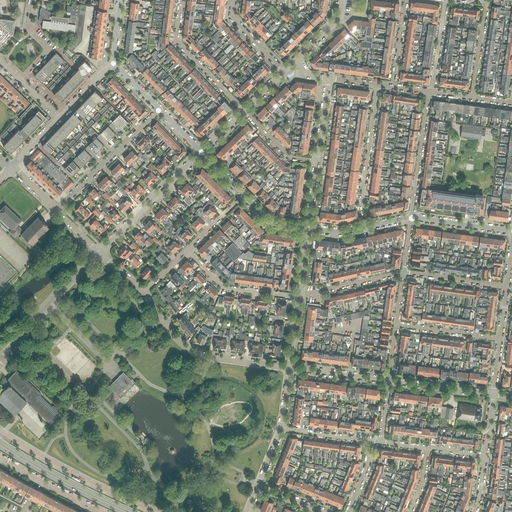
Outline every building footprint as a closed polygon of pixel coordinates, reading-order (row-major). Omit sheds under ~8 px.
[(77,32),(77,29),(78,26),(78,23),(78,20),(79,17),(79,14),(79,11),(80,8),(80,5),(71,4),(71,6),(67,5),(66,12),(70,13),(70,15),(70,18),(52,16),(52,13),(45,10),(46,8),(49,1),(42,0),(41,6),(42,7),(42,8),(41,8),(40,10),(39,17),(39,21),(43,22),(42,28),(74,32),(77,32)] [(137,0),(137,2),(132,2),(132,3),(131,3),(131,5),(132,5),(131,8),(143,9),(143,7),(140,6),(140,1),(137,0)] [(378,0),(377,0),(377,1),(376,1),(376,0),(375,0),(371,0),(371,4),(370,8),(374,8),(373,13),(376,14),(376,11),(379,11),(379,9),(380,9),(381,1),(380,1),(378,1),(378,0)] [(381,1),(380,9),(379,9),(379,11),(379,14),(381,14),(382,10),(385,10),(386,10),(387,1),(382,1),(381,1)] [(384,19),(388,20),(393,20),(393,16),(397,17),(397,16),(398,12),(398,10),(398,11),(398,10),(399,4),(398,3),(398,2),(394,2),(393,2),(391,2),(391,3),(388,2),(387,1),(386,10),(385,10),(384,19)] [(424,17),(423,22),(434,24),(437,24),(438,19),(438,18),(439,16),(438,16),(439,8),(440,8),(440,5),(437,4),(436,5),(434,5),(433,12),(432,18),(432,17),(427,17),(424,16),(424,17)] [(449,21),(449,22),(449,25),(451,25),(455,25),(457,8),(455,7),(453,6),(453,7),(451,7),(450,15),(454,15),(453,20),(453,22),(449,21)] [(458,15),(462,16),(463,9),(462,9),(462,8),(460,8),(459,8),(457,8),(455,25),(457,26),(458,15)] [(242,10),(242,11),(241,11),(241,14),(242,16),(243,15),(244,17),(246,19),(247,20),(249,18),(251,15),(250,14),(250,11),(248,11),(242,10)] [(251,25),(251,24),(252,25),(252,26),(255,28),(261,22),(259,20),(267,12),(266,10),(257,18),(251,25)] [(321,19),(324,16),(326,14),(326,12),(313,10),(313,11),(314,13),(312,15),(319,22),(322,19),(321,19)] [(477,25),(478,25),(478,22),(475,22),(476,18),(479,18),(480,10),(479,10),(477,10),(476,10),(474,10),(472,24),(472,27),(477,28),(477,25)] [(257,12),(249,19),(248,20),(249,21),(248,22),(251,25),(257,18),(255,16),(258,13),(257,12)] [(285,12),(281,17),(286,22),(291,18),(285,12)] [(305,16),(313,24),(315,26),(315,25),(316,25),(319,22),(312,15),(310,17),(307,14),(305,16)] [(255,28),(256,29),(258,32),(265,26),(264,26),(262,24),(268,18),(270,17),(268,15),(267,16),(261,22),(255,28)] [(373,36),(375,23),(376,18),(368,17),(369,18),(368,22),(367,22),(366,30),(365,35),(366,36),(373,36)] [(14,29),(15,20),(1,19),(0,18),(0,46),(13,33),(14,29)] [(217,28),(218,28),(224,22),(222,20),(222,19),(214,18),(213,24),(214,25),(211,27),(214,30),(217,27),(217,28)] [(311,30),(314,27),(314,26),(307,20),(305,22),(302,18),(300,20),(310,30),(310,29),(311,30)] [(258,32),(259,32),(260,33),(259,33),(262,36),(268,30),(267,28),(266,27),(272,21),(271,20),(265,26),(258,32)] [(309,31),(310,30),(300,20),(298,22),(301,26),(300,28),(306,34),(309,31)] [(361,29),(362,21),(360,21),(361,20),(354,20),(351,22),(357,28),(361,38),(362,39),(362,34),(360,34),(361,29)] [(271,30),(272,29),(273,28),(278,23),(277,21),(269,28),(268,30),(262,36),(263,37),(266,40),(272,34),(273,33),(271,30)] [(211,38),(213,40),(227,26),(226,25),(224,22),(218,28),(217,28),(217,27),(219,30),(211,38)] [(361,38),(357,28),(351,22),(349,25),(348,25),(349,25),(348,26),(356,35),(359,38),(361,38)] [(396,28),(395,28),(396,26),(379,24),(376,23),(375,26),(383,27),(387,27),(387,28),(387,30),(395,31),(396,31),(396,28)] [(220,39),(218,37),(223,33),(224,35),(230,29),(228,26),(227,27),(227,26),(213,40),(216,43),(217,43),(220,39)] [(306,34),(300,28),(297,30),(296,28),(294,26),(292,28),(302,38),(303,37),(306,34)] [(91,27),(90,33),(92,34),(104,35),(104,29),(93,28),(93,27),(91,27)] [(292,35),(298,42),(301,39),(302,38),(292,28),(290,30),(294,33),(292,35)] [(350,42),(353,45),(356,49),(359,47),(360,47),(357,45),(352,40),(351,41),(349,38),(351,35),(345,29),(342,32),(341,33),(341,32),(341,33),(350,42)] [(375,29),(375,31),(387,32),(386,36),(392,36),(394,37),(394,36),(395,35),(395,34),(395,33),(395,31),(387,30),(375,29)] [(232,31),(231,30),(217,43),(217,44),(218,45),(226,38),(228,40),(229,40),(235,34),(232,31)] [(340,34),(337,37),(343,43),(345,41),(348,44),(350,42),(341,33),(340,33),(341,33),(340,34)] [(186,35),(184,34),(183,38),(186,41),(189,44),(194,40),(193,39),(195,37),(193,36),(186,35)] [(232,43),(232,44),(238,38),(239,38),(236,35),(235,35),(235,34),(229,40),(228,40),(225,43),(227,45),(230,41),(232,43)] [(284,35),(294,45),(295,45),(298,42),(292,35),(289,37),(286,34),(284,35)] [(293,47),(293,46),(294,45),(284,35),(282,37),(285,40),(283,42),(284,43),(290,50),(293,47)] [(157,46),(161,50),(168,44),(168,43),(168,44),(169,40),(170,38),(169,38),(169,37),(162,36),(161,36),(160,36),(159,40),(156,39),(156,42),(158,42),(157,46)] [(373,36),(366,36),(366,39),(365,39),(365,41),(363,41),(360,43),(360,47),(371,49),(372,48),(372,45),(372,43),(373,36)] [(333,40),(333,41),(343,52),(345,51),(340,46),(343,43),(337,37),(334,40),(333,41),(333,40)] [(196,39),(190,45),(191,45),(190,46),(193,48),(194,49),(203,40),(201,38),(198,42),(196,39)] [(236,47),(240,44),(240,43),(242,41),(239,38),(239,39),(238,38),(232,44),(232,43),(225,50),(224,51),(226,53),(229,50),(229,49),(234,45),(236,47)] [(405,44),(418,46),(419,43),(414,42),(414,39),(406,38),(406,39),(406,40),(405,41),(406,42),(405,44)] [(290,50),(284,43),(281,45),(275,39),(274,40),(273,40),(274,41),(276,43),(286,53),(287,52),(287,53),(290,50)] [(197,52),(198,53),(203,47),(201,45),(205,42),(204,42),(203,40),(194,49),(195,50),(194,50),(197,53),(197,52)] [(330,46),(335,51),(337,49),(341,53),(343,52),(333,41),(332,41),(333,41),(332,42),(331,42),(328,45),(330,46)] [(242,42),(241,44),(233,51),(235,53),(238,50),(240,52),(241,52),(246,46),(247,46),(244,43),(244,44),(242,42)] [(285,54),(286,53),(276,43),(274,44),(277,47),(277,48),(277,47),(275,49),(274,50),(276,52),(275,52),(278,55),(278,54),(281,58),(282,58),(285,55),(285,54)] [(168,53),(173,47),(170,44),(162,51),(161,52),(159,53),(162,56),(166,51),(168,53)] [(389,53),(392,54),(392,53),(393,52),(393,51),(392,50),(393,48),(372,45),(372,48),(384,49),(384,53),(389,53)] [(240,52),(237,55),(238,57),(240,55),(242,54),(244,56),(250,50),(248,47),(247,47),(246,46),(241,52),(240,52)] [(335,53),(330,47),(328,46),(327,47),(327,46),(321,52),(320,54),(319,54),(318,55),(321,58),(323,59),(326,57),(325,56),(326,55),(328,53),(330,52),(334,55),(335,53)] [(75,54),(72,51),(68,47),(64,51),(71,58),(75,54)] [(167,60),(176,51),(176,50),(174,47),(173,48),(173,47),(168,53),(169,55),(165,59),(167,60)] [(204,48),(198,54),(202,58),(211,49),(210,47),(206,50),(204,48)] [(211,49),(202,58),(205,61),(211,55),(209,53),(212,50),(211,49)] [(154,58),(155,58),(159,54),(156,50),(151,55),(154,58)] [(244,56),(240,59),(242,61),(245,57),(248,60),(254,54),(251,51),(250,50),(244,56)] [(174,60),(180,54),(178,52),(177,51),(176,51),(167,60),(168,62),(172,58),(174,60)] [(56,52),(53,56),(60,63),(64,60),(56,52)] [(209,65),(215,59),(213,57),(216,54),(214,52),(211,55),(205,61),(209,65)] [(136,58),(132,54),(127,59),(131,63),(136,58)] [(176,62),(168,70),(169,72),(172,69),(173,67),(183,58),(182,57),(183,57),(180,54),(174,60),(176,62)] [(213,69),(227,56),(225,54),(217,62),(215,59),(209,65),(210,65),(209,66),(212,68),(213,69)] [(255,54),(251,58),(255,63),(259,59),(255,54)] [(323,59),(321,58),(318,55),(314,59),(309,62),(314,69),(322,70),(324,59),(323,59)] [(53,56),(50,59),(57,66),(60,63),(53,56)] [(141,63),(135,67),(140,72),(139,72),(140,72),(145,67),(146,65),(148,67),(155,60),(153,57),(148,62),(146,61),(144,63),(142,61),(141,63)] [(227,57),(215,68),(214,70),(215,71),(215,72),(217,74),(218,74),(224,68),(222,66),(225,63),(224,62),(227,60),(228,59),(227,57)] [(92,68),(88,65),(90,63),(86,58),(84,60),(81,64),(88,71),(92,68)] [(141,63),(136,58),(131,63),(135,67),(141,63)] [(179,65),(181,67),(187,61),(184,58),(184,59),(183,58),(173,67),(175,69),(179,65)] [(50,59),(46,62),(54,70),(57,66),(50,59)] [(181,67),(183,69),(179,73),(180,74),(190,65),(189,64),(189,63),(187,61),(181,67)] [(224,68),(218,74),(219,75),(221,78),(221,77),(222,78),(228,72),(227,72),(225,69),(230,65),(232,63),(231,61),(228,63),(224,68)] [(46,62),(43,66),(51,73),(54,70),(46,62)] [(263,62),(261,63),(259,66),(260,67),(266,73),(267,72),(270,69),(267,66),(267,65),(264,62),(264,63),(263,62)] [(77,70),(76,71),(82,78),(84,76),(88,71),(81,64),(77,67),(79,68),(77,70)] [(146,78),(148,80),(154,74),(152,73),(153,72),(154,72),(157,69),(160,66),(158,64),(155,67),(145,77),(146,78)] [(222,78),(223,79),(225,82),(225,81),(226,82),(231,76),(229,73),(234,68),(237,66),(235,64),(235,65),(228,72),(222,78)] [(449,73),(456,74),(456,71),(457,70),(450,69),(451,66),(445,65),(443,64),(442,70),(444,71),(449,72),(449,73)] [(186,72),(188,74),(193,68),(191,65),(191,66),(190,65),(180,74),(181,76),(186,72)] [(15,70),(19,74),(23,70),(18,66),(15,70)] [(43,66),(40,69),(48,76),(51,73),(43,66)] [(149,70),(147,68),(141,74),(144,76),(145,77),(155,67),(153,66),(149,70)] [(263,76),(266,73),(260,67),(258,69),(254,66),(253,67),(255,69),(256,71),(262,77),(263,77),(262,76),(263,76)] [(246,68),(258,81),(259,81),(258,80),(259,80),(262,77),(256,71),(255,69),(253,72),(248,67),(246,68)] [(409,68),(402,67),(402,72),(401,72),(400,76),(401,76),(400,79),(401,80),(402,81),(402,80),(406,81),(408,70),(409,70),(409,68)] [(40,69),(37,72),(45,80),(48,76),(40,69)] [(163,69),(160,72),(156,76),(154,74),(148,80),(150,83),(151,82),(152,83),(164,71),(163,69)] [(195,69),(194,69),(193,71),(185,78),(186,80),(190,76),(192,78),(198,72),(195,70),(194,69),(195,69)] [(388,78),(389,78),(389,73),(389,70),(382,69),(381,72),(379,72),(375,72),(374,72),(373,76),(381,77),(381,78),(383,78),(384,78),(386,78),(388,79),(388,78)] [(257,82),(258,82),(256,80),(246,70),(245,71),(247,73),(246,73),(249,76),(246,78),(254,85),(257,83),(256,82),(257,82)] [(76,71),(72,75),(80,82),(83,79),(82,78),(76,71)] [(152,84),(154,87),(160,81),(159,80),(163,76),(163,75),(166,72),(164,71),(152,83),(153,84),(152,84)] [(37,72),(34,75),(42,83),(45,80),(37,72)] [(192,78),(194,80),(188,86),(187,86),(185,88),(187,90),(201,76),(200,76),(200,75),(198,72),(192,78)] [(246,78),(242,73),(240,75),(245,80),(242,82),(244,83),(250,89),(253,86),(252,86),(253,85),(253,86),(254,85),(246,78)] [(72,75),(69,78),(77,85),(80,82),(72,75)] [(197,83),(199,85),(205,80),(202,77),(201,76),(187,90),(188,92),(197,83)] [(231,76),(226,82),(225,82),(228,85),(229,86),(230,86),(230,87),(234,84),(233,83),(236,80),(232,76),(231,76)] [(116,80),(113,77),(108,82),(107,80),(101,85),(106,90),(110,85),(116,80)] [(69,78),(66,81),(74,89),(77,85),(69,78)] [(166,79),(162,83),(160,81),(154,87),(157,89),(158,90),(168,80),(166,79)] [(116,80),(110,85),(112,87),(110,89),(112,91),(119,84),(118,82),(117,81),(116,80)] [(161,93),(163,92),(167,88),(165,86),(169,82),(168,80),(158,90),(159,91),(161,93)] [(205,80),(199,86),(202,88),(193,97),(194,98),(208,84),(208,83),(205,80)] [(66,81),(63,84),(71,92),(74,89),(66,81)] [(8,82),(2,88),(6,92),(12,86),(8,82)] [(241,86),(240,84),(239,83),(238,82),(236,84),(238,86),(245,93),(246,92),(247,92),(250,89),(244,83),(241,86)] [(308,93),(309,84),(295,82),(295,84),(293,85),(290,88),(296,93),(295,94),(299,98),(300,100),(302,100),(306,100),(307,99),(307,96),(308,93)] [(307,99),(312,100),(314,100),(316,92),(317,86),(316,86),(317,85),(315,84),(310,83),(309,84),(308,93),(307,96),(307,99)] [(63,84),(60,88),(68,95),(71,92),(63,84)] [(120,85),(119,84),(112,91),(113,92),(115,90),(117,92),(122,87),(122,86),(121,85),(120,85)] [(168,89),(164,93),(162,95),(164,97),(165,97),(166,98),(178,86),(178,85),(177,84),(173,88),(172,87),(169,90),(168,89)] [(208,84),(194,98),(196,100),(204,91),(206,93),(212,87),(210,85),(209,85),(208,84)] [(230,87),(235,92),(237,94),(241,98),(241,97),(241,98),(244,95),(244,94),(245,93),(238,86),(237,87),(234,84),(230,87)] [(12,86),(6,92),(11,96),(16,90),(12,86)] [(179,88),(178,86),(166,98),(167,99),(166,99),(169,101),(174,95),(173,94),(177,90),(179,88)] [(293,99),(294,98),(290,94),(292,92),(287,86),(286,86),(283,89),(284,89),(283,90),(292,100),(293,99)] [(117,96),(118,97),(126,90),(125,89),(123,87),(122,87),(117,92),(119,94),(117,96)] [(206,93),(208,95),(205,99),(206,100),(215,91),(215,90),(212,87),(206,93)] [(60,88),(57,91),(65,98),(68,95),(60,88)] [(16,90),(11,96),(15,100),(20,94),(16,90)] [(95,90),(92,94),(100,101),(103,98),(95,90)] [(126,90),(118,97),(120,99),(122,97),(124,99),(129,94),(129,93),(128,92),(127,92),(126,90)] [(174,95),(169,101),(171,104),(171,103),(172,104),(185,92),(183,90),(182,92),(181,91),(177,96),(176,94),(175,95),(174,95)] [(282,90),(279,93),(285,99),(287,97),(291,101),(292,100),(283,90),(282,91),(282,90)] [(57,91),(54,94),(61,102),(65,98),(57,91)] [(213,100),(217,96),(219,95),(217,92),(216,93),(215,91),(206,100),(206,101),(207,103),(211,98),(213,100)] [(185,92),(172,104),(173,105),(175,108),(181,102),(179,100),(186,93),(185,92)] [(290,105),(285,99),(279,93),(278,93),(279,94),(278,95),(278,94),(275,97),(275,98),(281,103),(283,101),(290,108),(292,106),(290,105)] [(388,111),(391,95),(388,94),(384,93),(384,94),(383,99),(382,101),(383,101),(383,102),(387,102),(387,107),(382,107),(381,111),(388,111)] [(20,94),(15,100),(19,104),(25,98),(20,94)] [(92,94),(89,97),(97,104),(100,101),(92,94)] [(129,94),(124,99),(126,101),(124,103),(125,104),(132,97),(131,96),(131,95),(130,94),(129,94)] [(219,96),(216,99),(221,105),(227,111),(229,109),(229,108),(230,107),(219,96)] [(89,97),(86,100),(94,108),(97,104),(89,97)] [(134,98),(132,97),(125,104),(127,106),(129,104),(130,106),(136,101),(135,100),(134,98)] [(23,109),(27,104),(29,103),(25,98),(19,104),(23,109)] [(278,106),(280,104),(276,100),(274,98),(271,101),(270,102),(280,112),(283,116),(285,114),(281,111),(282,110),(278,106)] [(187,99),(183,104),(181,102),(175,108),(177,110),(178,110),(179,111),(189,101),(187,99)] [(86,100),(83,103),(91,111),(94,108),(86,100)] [(314,104),(314,101),(312,101),(306,100),(302,100),(301,102),(302,102),(306,103),(305,107),(313,108),(314,107),(314,105),(314,104)] [(136,101),(130,106),(127,110),(127,111),(128,112),(131,109),(133,111),(140,104),(137,101),(137,102),(136,101)] [(189,101),(179,111),(180,112),(179,112),(181,114),(187,108),(186,107),(190,102),(189,101)] [(195,108),(198,105),(195,102),(193,104),(194,105),(189,110),(187,108),(181,114),(184,117),(184,116),(185,117),(195,108)] [(274,110),(282,117),(283,116),(280,112),(270,102),(269,103),(266,106),(268,108),(272,112),(274,110)] [(83,103),(80,107),(87,114),(91,111),(83,103)] [(213,105),(212,103),(208,107),(210,109),(212,106),(215,110),(213,112),(220,119),(222,116),(223,115),(214,105),(213,106),(213,105)] [(227,111),(221,105),(219,107),(215,103),(214,105),(223,115),(224,114),(227,111)] [(133,114),(131,116),(133,118),(143,108),(142,107),(143,107),(140,104),(133,111),(135,113),(134,113),(133,114)] [(456,112),(458,112),(461,113),(460,118),(463,119),(464,105),(463,105),(463,104),(460,104),(457,104),(456,104),(455,104),(454,112),(456,112)] [(80,107),(77,110),(84,117),(87,114),(80,107)] [(272,122),(274,121),(274,120),(269,115),(271,113),(267,109),(265,107),(262,110),(261,111),(271,121),(272,122)] [(296,111),(293,108),(292,107),(288,112),(285,114),(283,117),(290,125),(292,125),(293,117),(296,111)] [(131,121),(135,124),(137,122),(136,120),(140,116),(141,118),(147,112),(144,108),(143,108),(133,118),(131,121)] [(188,121),(194,115),(192,113),(196,109),(195,108),(185,117),(186,118),(186,119),(188,121)] [(35,114),(43,121),(46,118),(38,110),(35,114)] [(77,110),(73,113),(81,121),(84,117),(77,110)] [(206,112),(216,122),(217,121),(220,119),(213,112),(211,114),(208,110),(207,111),(206,112)] [(269,123),(271,121),(261,111),(260,112),(260,111),(257,114),(257,115),(260,118),(263,121),(265,119),(269,122),(269,123)] [(192,125),(193,126),(194,124),(196,123),(195,122),(198,119),(196,117),(199,114),(197,112),(194,115),(188,121),(189,122),(192,125)] [(208,117),(206,119),(212,126),(215,123),(216,122),(206,112),(204,114),(208,117)] [(73,113),(70,116),(78,124),(81,121),(73,113)] [(124,126),(127,123),(128,122),(120,114),(119,113),(115,117),(116,118),(124,126)] [(32,117),(40,125),(43,121),(35,114),(32,117)] [(70,116),(67,120),(75,127),(78,124),(70,116)] [(32,117),(29,120),(37,128),(40,125),(32,117)] [(201,119),(204,122),(202,124),(208,130),(211,127),(212,126),(206,119),(203,117),(201,119)] [(116,118),(110,124),(118,132),(124,126),(116,118)] [(29,120),(26,124),(33,131),(37,128),(29,120)] [(67,120),(64,123),(72,130),(75,127),(67,120)] [(149,136),(160,125),(159,124),(160,124),(157,122),(151,128),(153,130),(151,132),(150,131),(148,134),(149,136)] [(197,122),(196,123),(194,124),(197,127),(197,126),(204,133),(205,132),(205,133),(208,130),(202,124),(200,126),(199,125),(199,124),(197,122)] [(64,123),(61,126),(69,134),(72,130),(64,123)] [(283,125),(281,123),(274,129),(273,131),(274,132),(273,132),(276,135),(282,128),(281,127),(283,125)] [(22,127),(29,133),(30,134),(33,131),(26,124),(22,127)] [(110,124),(104,130),(112,138),(118,132),(110,124)] [(197,127),(194,124),(193,126),(191,128),(192,129),(194,128),(196,130),(195,131),(194,132),(196,134),(197,133),(198,135),(198,136),(200,138),(203,135),(202,135),(204,133),(197,126),(197,127)] [(254,139),(258,135),(256,133),(253,135),(251,133),(253,131),(253,130),(252,129),(251,129),(247,124),(244,127),(244,128),(243,128),(254,139)] [(311,127),(303,126),(303,125),(293,124),(293,126),(302,128),(302,131),(310,132),(311,132),(311,129),(310,129),(311,127)] [(480,140),(481,135),(485,136),(486,130),(482,129),(482,127),(463,124),(461,138),(480,140)] [(160,125),(149,136),(151,137),(156,133),(157,134),(164,128),(161,126),(160,125)] [(61,126),(58,129),(66,137),(69,134),(61,126)] [(15,132),(23,140),(29,133),(22,127),(20,130),(18,129),(15,132)] [(154,141),(156,142),(159,140),(166,132),(166,131),(164,128),(157,134),(159,136),(157,139),(157,138),(154,141)] [(242,129),(239,132),(246,138),(248,136),(252,140),(254,139),(243,128),(243,129),(242,129)] [(284,130),(282,128),(276,135),(278,137),(279,137),(279,138),(288,130),(286,128),(284,130)] [(58,129),(55,133),(63,140),(66,137),(58,129)] [(104,130),(98,136),(106,143),(112,138),(104,130)] [(288,130),(279,138),(280,139),(282,141),(289,135),(287,133),(289,131),(288,130)] [(302,131),(293,130),(293,132),(301,133),(301,137),(309,138),(310,138),(310,134),(310,132),(302,131)] [(20,143),(23,140),(15,132),(12,135),(20,143)] [(164,141),(170,135),(168,132),(167,133),(166,132),(159,140),(160,141),(162,139),(164,141)] [(245,145),(246,146),(248,144),(244,140),(246,138),(239,132),(237,134),(237,135),(236,135),(245,145)] [(55,133),(52,136),(59,143),(63,140),(55,133)] [(17,146),(20,143),(12,135),(9,139),(17,146)] [(146,138),(145,137),(144,135),(140,138),(141,139),(140,140),(149,149),(150,149),(152,152),(154,150),(148,144),(150,142),(148,141),(147,139),(146,138)] [(172,137),(170,135),(164,141),(166,143),(164,145),(165,146),(173,138),(172,137)] [(246,146),(245,145),(236,135),(236,136),(235,136),(232,139),(238,145),(240,144),(240,143),(245,149),(247,147),(246,146)] [(290,147),(290,144),(291,138),(290,138),(289,137),(290,136),(289,135),(282,141),(285,144),(286,145),(287,147),(290,147)] [(52,136),(49,139),(56,147),(59,143),(52,136)] [(98,136),(92,141),(100,149),(106,143),(98,136)] [(261,139),(258,136),(252,142),(254,144),(252,146),(253,148),(261,140),(260,139),(261,139)] [(170,147),(176,141),(174,139),(173,138),(165,146),(166,148),(168,146),(170,147)] [(14,149),(17,146),(9,139),(6,142),(14,149)] [(49,139),(45,142),(53,150),(56,147),(49,139)] [(240,151),(236,147),(238,145),(232,139),(229,142),(228,143),(240,155),(241,154),(239,152),(240,151)] [(137,145),(139,147),(142,150),(144,148),(147,151),(149,149),(140,140),(139,141),(138,140),(135,143),(137,145)] [(255,149),(257,147),(259,149),(265,143),(263,140),(262,141),(261,140),(253,148),(255,149)] [(92,141),(86,147),(94,155),(100,149),(92,141)] [(179,144),(176,141),(170,147),(172,149),(170,151),(171,153),(179,145),(178,144),(179,144)] [(10,153),(14,149),(6,142),(3,145),(10,153)] [(42,146),(45,148),(50,153),(53,150),(45,142),(42,146)] [(238,157),(240,155),(228,143),(227,144),(224,146),(231,153),(232,151),(236,155),(238,157)] [(260,155),(268,147),(267,146),(265,143),(259,149),(260,151),(258,153),(260,155)] [(175,155),(183,148),(180,145),(180,146),(179,145),(171,153),(173,154),(175,152),(176,153),(175,154),(176,155),(175,155)] [(222,149),(221,150),(230,160),(232,162),(234,161),(232,159),(228,155),(231,153),(224,146),(222,149)] [(86,147),(81,153),(88,161),(94,155),(86,147)] [(265,156),(270,152),(272,150),(269,147),(269,148),(268,147),(260,155),(258,157),(259,159),(264,154),(265,156)] [(175,162),(177,160),(186,151),(183,148),(175,155),(172,159),(173,160),(175,162)] [(31,171),(46,156),(39,149),(25,163),(26,164),(26,166),(25,166),(31,171)] [(128,155),(134,160),(135,162),(140,158),(133,150),(128,155)] [(226,164),(228,166),(232,162),(230,160),(221,150),(220,151),(219,151),(217,154),(221,158),(221,159),(223,161),(223,160),(225,158),(228,162),(226,164)] [(272,151),(271,152),(266,157),(268,158),(265,161),(267,162),(275,154),(274,154),(275,153),(272,151)] [(146,153),(143,155),(148,160),(154,154),(152,152),(150,154),(147,155),(146,153)] [(81,153),(75,159),(82,167),(88,161),(81,153)] [(276,155),(275,154),(267,162),(264,165),(265,167),(271,162),(273,164),(279,157),(276,155)] [(128,155),(124,159),(131,166),(133,164),(131,163),(134,160),(128,155)] [(158,157),(157,159),(167,170),(167,169),(168,168),(168,169),(171,166),(171,165),(169,163),(172,160),(167,155),(164,158),(164,159),(162,161),(158,157)] [(36,176),(51,161),(46,156),(31,171),(31,172),(34,174),(36,176)] [(241,164),(240,163),(238,162),(240,159),(242,157),(240,156),(240,157),(239,158),(238,158),(232,164),(233,165),(230,167),(230,168),(230,169),(233,171),(239,165),(241,164)] [(281,160),(279,157),(273,164),(274,165),(272,167),(274,169),(282,161),(281,160)] [(75,159),(69,164),(69,165),(77,173),(82,167),(75,159)] [(156,167),(162,173),(163,174),(166,171),(165,170),(166,169),(167,170),(157,159),(155,161),(159,165),(156,167)] [(39,179),(41,181),(56,166),(51,161),(36,176),(36,177),(37,177),(39,179)] [(277,169),(279,170),(279,171),(285,165),(286,164),(283,162),(282,161),(274,169),(272,171),(273,172),(277,169)] [(67,163),(63,167),(65,168),(73,176),(77,173),(69,165),(69,164),(67,163)] [(125,172),(126,170),(128,172),(130,170),(127,167),(125,169),(121,165),(120,163),(118,165),(117,165),(118,165),(116,167),(115,167),(121,173),(123,170),(125,172)] [(240,165),(239,165),(233,171),(236,174),(237,175),(239,172),(240,173),(244,170),(243,169),(247,166),(245,165),(245,164),(242,167),(240,165)] [(282,170),(286,174),(286,173),(288,172),(289,172),(289,171),(290,169),(290,166),(287,165),(287,166),(286,166),(285,165),(279,171),(279,170),(278,172),(279,174),(281,171),(282,170)] [(43,183),(46,186),(61,171),(56,166),(41,181),(42,182),(43,183)] [(121,173),(115,167),(115,168),(113,169),(113,170),(111,171),(113,173),(118,179),(119,177),(118,175),(121,173)] [(239,178),(240,178),(242,180),(249,173),(247,171),(249,169),(247,167),(244,170),(240,173),(242,174),(241,175),(239,177),(239,178)] [(195,178),(193,181),(195,183),(196,182),(206,172),(205,171),(203,168),(202,169),(196,175),(198,176),(196,178),(195,178)] [(157,178),(156,176),(151,172),(149,174),(145,170),(143,172),(144,172),(154,183),(154,182),(153,182),(154,181),(155,182),(158,179),(157,178)] [(52,191),(67,176),(61,171),(46,186),(47,187),(48,188),(49,188),(52,191)] [(142,179),(140,181),(145,186),(147,184),(149,186),(150,187),(153,184),(152,183),(153,182),(153,183),(154,183),(144,172),(143,172),(142,174),(145,178),(143,180),(142,179)] [(206,172),(196,182),(198,183),(201,180),(203,182),(210,176),(207,173),(206,172)] [(246,184),(248,182),(249,181),(250,181),(255,175),(254,173),(252,175),(249,173),(242,180),(244,183),(245,183),(246,184)] [(67,176),(52,191),(54,193),(57,196),(57,197),(58,196),(60,194),(64,189),(66,191),(74,184),(70,180),(67,176)] [(108,186),(110,183),(112,185),(113,183),(108,177),(107,176),(102,180),(108,186)] [(202,187),(201,188),(202,190),(203,189),(213,180),(212,179),(212,178),(210,176),(203,182),(205,184),(202,188),(202,187)] [(248,187),(251,190),(257,183),(255,181),(258,178),(256,176),(250,182),(251,183),(250,184),(248,186),(248,187)] [(108,186),(102,180),(98,184),(100,186),(105,191),(106,190),(105,188),(108,186)] [(213,180),(203,189),(205,191),(208,187),(210,189),(217,183),(214,180),(214,181),(213,180)] [(140,181),(137,183),(138,184),(136,186),(133,183),(131,185),(141,195),(141,194),(142,193),(142,194),(145,191),(145,190),(143,188),(145,186),(140,181)] [(194,190),(190,185),(188,183),(187,184),(186,184),(184,187),(191,194),(193,191),(196,195),(197,193),(194,190)] [(212,191),(209,195),(210,197),(220,187),(219,186),(220,186),(217,183),(210,189),(212,191)] [(257,183),(251,190),(253,192),(254,192),(255,193),(258,190),(259,190),(265,184),(263,183),(260,186),(257,183)] [(130,192),(135,197),(137,198),(137,199),(140,196),(141,195),(131,185),(129,186),(132,190),(130,192)] [(260,199),(266,192),(264,190),(267,187),(265,185),(259,191),(260,192),(259,193),(257,195),(257,196),(260,199)] [(191,194),(184,187),(181,189),(181,190),(180,191),(189,201),(191,199),(188,196),(191,194)] [(210,197),(209,197),(211,199),(215,195),(217,197),(224,190),(222,188),(221,188),(220,187),(210,197)] [(95,200),(100,195),(101,196),(103,194),(100,191),(98,193),(94,188),(89,193),(91,195),(95,200)] [(122,188),(119,191),(125,196),(121,200),(123,202),(127,198),(129,197),(126,194),(127,193),(122,188)] [(481,210),(483,211),(485,202),(484,202),(484,201),(482,200),(483,196),(476,194),(475,196),(422,188),(422,192),(421,192),(421,195),(421,200),(420,200),(420,203),(420,206),(435,208),(435,206),(466,210),(465,213),(480,215),(481,210)] [(219,199),(216,202),(217,204),(227,194),(226,193),(227,193),(224,190),(217,197),(219,199)] [(272,192),(269,195),(266,192),(260,199),(262,201),(263,202),(264,202),(266,200),(267,199),(268,199),(274,193),(272,192)] [(117,196),(115,193),(111,197),(108,199),(110,202),(114,205),(117,203),(113,199),(117,196)] [(217,204),(217,205),(218,207),(220,208),(223,206),(221,204),(223,202),(225,204),(231,198),(231,197),(229,195),(228,195),(227,194),(217,204)] [(266,205),(269,208),(275,202),(273,199),(276,196),(274,194),(268,200),(269,201),(268,202),(266,204),(266,205)] [(394,196),(392,195),(389,195),(390,199),(393,198),(394,203),(391,204),(392,211),(393,211),(394,212),(396,211),(397,210),(395,198),(394,196)] [(172,198),(170,200),(178,207),(180,205),(181,206),(184,209),(188,205),(185,202),(183,204),(175,197),(174,198),(172,198)] [(372,198),(369,197),(369,201),(372,201),(373,207),(369,208),(370,211),(371,210),(372,216),(376,215),(377,214),(374,201),(375,198),(372,198)] [(127,198),(123,202),(128,207),(130,205),(131,205),(132,204),(132,203),(127,198)] [(186,198),(183,200),(189,206),(191,204),(186,198)] [(280,200),(281,200),(278,203),(279,203),(278,204),(275,202),(269,208),(272,211),(273,211),(275,210),(276,209),(277,209),(280,205),(280,204),(281,204),(283,199),(282,198),(280,200)] [(374,201),(377,214),(378,214),(378,215),(383,214),(382,213),(381,206),(381,205),(378,206),(376,198),(375,198),(374,201)] [(205,206),(213,215),(216,212),(217,211),(212,206),(214,204),(210,199),(207,201),(208,202),(207,204),(205,206)] [(169,203),(167,204),(174,211),(173,211),(176,214),(178,214),(179,213),(175,209),(178,207),(170,200),(168,202),(169,203)] [(85,209),(83,207),(84,205),(82,202),(77,207),(78,208),(75,210),(77,212),(77,213),(79,215),(79,214),(80,215),(85,209)] [(119,206),(122,209),(124,211),(125,210),(125,211),(127,209),(126,209),(128,207),(123,202),(119,206)] [(353,211),(352,206),(354,206),(353,204),(349,204),(350,206),(353,220),(354,219),(354,220),(355,220),(355,219),(358,218),(358,219),(359,219),(358,214),(357,214),(356,211),(353,211)] [(47,224),(46,223),(42,220),(41,219),(40,220),(40,219),(38,217),(24,232),(21,229),(20,228),(17,225),(20,222),(21,221),(5,205),(0,210),(0,218),(12,230),(11,231),(9,232),(14,237),(17,235),(37,254),(41,249),(34,242),(49,227),(46,225),(47,224)] [(112,208),(110,210),(107,210),(102,205),(100,207),(112,219),(114,218),(115,220),(116,219),(116,220),(118,218),(118,217),(120,215),(118,214),(114,210),(112,208)] [(496,206),(495,206),(493,206),(492,205),(490,205),(489,218),(495,219),(496,210),(497,207),(496,206)] [(509,212),(508,212),(506,212),(506,209),(507,209),(509,209),(510,206),(507,205),(503,205),(502,211),(501,220),(504,220),(504,221),(506,221),(507,220),(507,221),(508,215),(509,215),(509,213),(509,212)] [(197,211),(205,219),(207,217),(209,218),(210,217),(211,218),(213,215),(205,206),(203,208),(199,208),(197,210),(197,211)] [(164,210),(163,208),(162,208),(159,211),(160,211),(159,212),(166,220),(169,222),(172,225),(173,223),(167,216),(171,212),(167,208),(164,210)] [(231,217),(229,219),(231,221),(233,223),(240,217),(245,212),(244,211),(241,208),(235,214),(234,214),(237,217),(234,220),(231,217)] [(342,211),(342,208),(339,208),(340,209),(339,209),(341,214),(343,222),(344,221),(344,222),(348,221),(345,210),(342,211)] [(85,209),(80,215),(80,216),(82,218),(82,217),(84,219),(87,217),(88,217),(92,213),(89,210),(88,211),(85,209)] [(205,219),(197,211),(195,213),(196,214),(194,216),(192,214),(190,216),(192,218),(201,227),(202,226),(205,223),(203,221),(205,219)] [(163,220),(165,221),(166,220),(159,212),(158,213),(157,213),(154,216),(155,216),(156,217),(154,220),(159,224),(163,220)] [(245,212),(240,217),(233,223),(235,225),(240,220),(242,222),(249,215),(246,213),(245,212)] [(251,219),(252,218),(249,215),(242,222),(244,224),(241,227),(243,229),(252,220),(251,219)] [(101,223),(98,221),(99,220),(96,216),(92,221),(93,222),(90,225),(92,227),(94,229),(95,229),(101,223)] [(183,216),(181,218),(181,219),(188,226),(190,224),(186,220),(184,218),(183,216)] [(191,224),(197,231),(200,228),(200,227),(201,227),(192,218),(190,219),(193,222),(191,224)] [(155,227),(157,229),(159,231),(160,229),(153,221),(152,222),(150,220),(150,221),(149,220),(148,222),(147,223),(153,229),(155,227)] [(231,230),(233,228),(237,232),(239,230),(235,226),(229,220),(228,220),(229,220),(228,221),(225,224),(231,230)] [(252,220),(243,229),(245,230),(247,227),(250,230),(257,223),(256,224),(256,223),(254,220),(253,221),(252,220)] [(8,230),(0,222),(0,225),(6,232),(8,230)] [(106,225),(105,225),(104,224),(103,226),(101,223),(95,229),(95,230),(97,232),(99,234),(102,231),(103,232),(107,227),(106,225)] [(151,235),(153,237),(155,235),(153,233),(155,231),(153,229),(147,223),(146,224),(144,225),(145,226),(144,226),(146,229),(145,229),(151,235)] [(253,234),(260,227),(257,224),(257,225),(256,224),(257,223),(250,230),(247,233),(248,234),(251,232),(253,233),(253,234)] [(224,224),(221,227),(227,234),(230,232),(233,235),(235,234),(231,230),(225,224),(224,225),(224,224)] [(181,227),(179,228),(189,239),(190,237),(192,235),(192,234),(187,228),(184,231),(181,227)] [(262,233),(264,231),(261,228),(260,227),(253,234),(253,233),(246,240),(248,242),(255,235),(257,237),(259,236),(261,233),(262,233)] [(189,239),(179,228),(177,230),(178,231),(176,233),(177,234),(175,236),(179,240),(181,238),(185,242),(186,242),(188,240),(189,239)] [(218,230),(216,232),(222,239),(223,237),(228,242),(229,240),(219,229),(219,230),(218,230)] [(149,247),(154,242),(152,239),(150,237),(150,238),(146,234),(143,236),(139,232),(134,236),(139,242),(141,241),(144,244),(145,243),(149,247)] [(222,239),(216,232),(216,233),(215,234),(215,233),(212,236),(218,242),(220,240),(224,244),(225,242),(222,239)] [(261,233),(259,236),(259,240),(256,240),(254,241),(254,243),(261,244),(261,245),(268,246),(269,234),(270,234),(270,233),(266,233),(265,235),(263,235),(261,233)] [(242,248),(244,247),(243,246),(247,242),(243,237),(244,235),(242,234),(235,241),(242,248)] [(461,234),(459,248),(458,251),(461,252),(461,248),(462,243),(466,243),(467,235),(466,235),(466,234),(461,234)] [(372,236),(370,236),(372,245),(373,245),(375,244),(377,249),(378,252),(380,252),(378,244),(377,235),(375,235),(372,236)] [(212,236),(212,237),(211,237),(209,239),(215,246),(217,244),(223,251),(225,249),(222,246),(218,242),(212,236)] [(370,236),(366,237),(368,246),(369,249),(369,251),(374,251),(373,245),(372,245),(370,236)] [(363,247),(364,247),(365,252),(369,252),(369,251),(369,249),(368,246),(366,237),(361,238),(361,240),(363,247)] [(482,245),(485,246),(486,238),(486,237),(482,237),(481,237),(480,237),(478,250),(481,250),(482,245)] [(169,239),(167,240),(177,251),(178,249),(180,247),(180,246),(174,240),(172,242),(169,239)] [(215,246),(209,239),(208,240),(209,240),(208,241),(208,240),(205,243),(205,244),(205,243),(211,249),(213,247),(217,251),(218,249),(215,246)] [(322,250),(323,240),(323,241),(321,240),(319,239),(319,240),(318,240),(317,241),(316,243),(317,243),(317,245),(316,245),(316,248),(315,259),(321,260),(321,257),(322,250)] [(499,239),(499,240),(497,248),(497,252),(499,253),(500,248),(504,248),(505,246),(504,246),(505,240),(504,240),(499,239)] [(177,251),(167,240),(165,242),(169,246),(167,248),(172,254),(173,253),(173,254),(175,252),(177,251)] [(332,255),(334,255),(335,252),(338,253),(338,251),(342,251),(341,244),(340,242),(339,242),(335,242),(334,242),(332,255)] [(204,244),(201,246),(208,253),(209,251),(213,255),(215,257),(217,255),(211,249),(205,243),(205,244),(204,244)] [(238,258),(241,258),(253,260),(271,262),(272,256),(254,254),(249,250),(245,254),(243,252),(242,253),(232,243),(225,250),(225,252),(234,261),(236,262),(237,258),(238,258)] [(129,249),(128,250),(126,249),(128,247),(127,247),(126,245),(124,247),(123,247),(120,250),(118,253),(122,257),(123,256),(127,259),(133,252),(129,249)] [(160,246),(158,248),(155,250),(159,254),(156,257),(163,263),(168,258),(162,252),(164,250),(160,246)] [(201,247),(202,247),(201,248),(201,247),(198,250),(204,256),(206,254),(209,258),(207,260),(209,262),(213,259),(211,256),(208,253),(201,246),(201,247)] [(134,257),(130,261),(137,267),(141,263),(139,261),(140,259),(137,256),(139,254),(138,253),(137,254),(134,257)] [(216,257),(210,263),(213,266),(213,265),(214,266),(226,254),(224,253),(218,259),(216,257)] [(226,254),(214,266),(215,267),(214,267),(217,270),(225,262),(223,260),(228,256),(226,254)] [(225,262),(217,270),(217,269),(218,270),(217,270),(220,273),(226,267),(224,266),(231,259),(229,258),(225,262)] [(192,268),(194,266),(193,266),(194,265),(193,264),(192,265),(189,261),(190,261),(188,260),(185,263),(184,264),(193,273),(195,271),(192,268)] [(384,262),(385,270),(399,267),(400,261),(392,260),(392,261),(391,263),(391,264),(387,265),(386,261),(386,260),(383,261),(384,262)] [(226,267),(220,273),(221,273),(221,274),(223,276),(229,270),(227,269),(234,262),(232,261),(226,267)] [(178,270),(181,274),(184,276),(186,274),(187,274),(188,273),(191,276),(191,275),(193,273),(184,264),(183,265),(180,268),(178,270)] [(153,269),(152,268),(150,270),(148,267),(141,274),(142,275),(141,275),(143,277),(143,276),(145,278),(146,279),(148,276),(149,276),(152,272),(152,271),(154,269),(153,269)] [(229,270),(223,276),(225,278),(227,281),(229,281),(230,281),(231,273),(229,270)] [(193,273),(191,275),(192,277),(193,277),(193,278),(195,280),(193,282),(192,281),(190,283),(193,285),(202,276),(201,275),(202,275),(199,271),(197,273),(195,271),(193,273)] [(187,279),(184,276),(181,274),(182,274),(180,277),(175,272),(171,277),(178,284),(179,282),(181,285),(182,284),(184,286),(189,282),(187,279)] [(201,285),(205,281),(205,282),(207,280),(203,277),(202,276),(193,285),(190,288),(188,290),(190,293),(197,287),(196,286),(199,283),(201,285)] [(168,283),(166,285),(167,286),(163,288),(162,289),(162,290),(160,291),(163,295),(164,297),(166,297),(171,304),(174,302),(173,300),(175,298),(174,295),(172,297),(170,294),(172,293),(169,288),(171,286),(173,289),(176,286),(170,281),(171,282),(169,284),(168,283)] [(214,287),(211,284),(205,289),(207,292),(204,295),(205,297),(214,288),(213,287),(214,287)] [(450,286),(448,286),(446,298),(448,298),(449,294),(453,295),(454,287),(452,287),(452,286),(450,286)] [(200,302),(203,306),(209,299),(208,298),(211,296),(213,298),(217,294),(219,292),(215,289),(214,288),(205,297),(202,301),(200,302)] [(225,311),(227,312),(229,296),(228,296),(228,295),(223,294),(223,297),(219,297),(216,303),(223,304),(223,303),(226,303),(225,311)] [(229,296),(227,312),(227,314),(229,315),(231,304),(234,304),(234,305),(237,305),(237,302),(237,299),(235,299),(235,296),(231,295),(230,296),(229,296)] [(326,306),(326,307),(326,306),(326,308),(326,307),(326,308),(329,308),(328,311),(332,311),(334,311),(334,307),(334,308),(331,296),(331,297),(330,297),(327,297),(326,306)] [(339,310),(336,296),(335,296),(331,296),(334,308),(334,307),(333,305),(336,304),(337,311),(339,310)] [(244,311),(246,298),(245,298),(245,297),(240,297),(240,299),(237,299),(237,302),(237,305),(236,306),(239,306),(239,308),(242,309),(242,310),(244,311)] [(171,304),(170,305),(173,310),(173,311),(174,310),(174,309),(176,311),(178,310),(182,307),(180,304),(182,302),(179,298),(177,300),(175,298),(173,300),(174,302),(171,304)] [(247,298),(246,298),(244,311),(244,314),(247,314),(248,311),(247,310),(247,308),(251,308),(251,307),(253,307),(254,301),(252,301),(252,298),(247,298)] [(262,300),(257,299),(257,302),(254,301),(253,307),(257,308),(257,307),(260,308),(259,312),(258,312),(258,314),(261,315),(263,300),(262,300)] [(270,310),(270,307),(271,303),(268,303),(269,301),(264,300),(263,300),(261,315),(263,315),(264,313),(265,308),(267,309),(267,310),(270,310)] [(186,310),(191,306),(194,304),(192,301),(186,304),(186,305),(182,309),(184,312),(186,310)] [(284,302),(284,303),(278,302),(278,306),(275,305),(275,301),(271,301),(271,303),(270,307),(286,309),(286,307),(287,303),(284,302)] [(309,307),(308,307),(308,309),(308,310),(308,311),(307,313),(321,315),(328,316),(327,319),(336,317),(334,311),(332,311),(328,311),(329,308),(326,308),(325,308),(325,309),(320,309),(321,306),(308,304),(308,305),(309,305),(309,307)] [(283,316),(285,316),(286,312),(285,311),(285,310),(286,310),(286,309),(270,307),(270,310),(277,311),(277,315),(280,315),(283,316)] [(183,324),(182,325),(184,327),(189,322),(187,319),(189,318),(187,312),(184,315),(183,315),(180,317),(181,317),(178,320),(181,323),(182,323),(183,324)] [(383,318),(383,321),(391,322),(392,317),(391,317),(383,316),(383,315),(371,314),(371,316),(383,318)] [(196,329),(189,322),(184,327),(186,329),(187,329),(188,330),(187,330),(188,331),(187,332),(189,334),(190,333),(190,334),(193,331),(194,331),(194,330),(196,329)] [(197,340),(200,341),(199,342),(203,344),(204,342),(206,339),(207,339),(208,336),(205,335),(207,332),(211,333),(210,334),(212,335),(213,334),(214,330),(214,329),(213,330),(206,327),(203,325),(201,328),(200,328),(198,330),(198,331),(197,332),(200,333),(199,335),(199,336),(197,341),(197,340)] [(239,350),(240,350),(240,351),(243,351),(245,341),(241,340),(242,338),(245,339),(245,336),(246,336),(246,334),(242,333),(243,326),(241,326),(240,332),(238,349),(239,349),(239,350)] [(283,329),(270,328),(270,330),(269,330),(275,331),(274,335),(280,336),(282,336),(283,331),(283,330),(283,329)] [(214,342),(213,347),(217,347),(218,347),(218,346),(219,346),(222,331),(219,331),(218,337),(215,337),(215,334),(213,334),(212,335),(210,342),(214,342)] [(233,339),(232,347),(231,349),(235,350),(235,349),(236,350),(236,349),(238,349),(240,332),(238,331),(238,333),(237,333),(236,340),(233,339)] [(366,341),(366,342),(374,343),(375,343),(375,342),(376,340),(373,339),(374,333),(367,332),(367,335),(367,338),(366,341)] [(254,343),(253,343),(251,342),(249,352),(253,352),(254,352),(254,351),(256,351),(258,336),(256,336),(255,336),(254,343)] [(272,342),(273,343),(273,346),(267,345),(266,345),(265,348),(281,349),(280,349),(281,347),(282,343),(279,342),(280,339),(272,338),(272,342)] [(467,361),(470,361),(471,350),(473,342),(471,342),(471,341),(468,341),(465,341),(464,349),(466,350),(469,350),(468,354),(467,354),(467,355),(468,356),(467,361)] [(31,357),(37,350),(33,346),(27,353),(31,357)] [(265,348),(265,351),(264,354),(268,354),(269,351),(272,351),(271,355),(278,356),(277,356),(280,356),(280,351),(280,350),(281,350),(281,349),(265,348)] [(399,353),(396,372),(403,372),(404,364),(404,363),(403,363),(403,364),(400,363),(401,358),(405,358),(405,354),(401,353),(399,353)] [(487,382),(487,379),(487,375),(488,369),(489,365),(482,364),(482,365),(480,382),(485,383),(487,382)] [(8,378),(6,381),(10,385),(9,385),(3,392),(0,395),(0,400),(14,413),(14,414),(15,414),(16,415),(18,417),(20,418),(22,420),(23,419),(20,417),(19,416),(15,412),(26,399),(29,402),(43,416),(42,417),(45,419),(50,424),(61,413),(53,405),(52,407),(40,395),(41,394),(36,389),(16,370),(11,375),(8,378)] [(507,372),(504,372),(502,386),(505,386),(505,385),(509,386),(511,376),(506,375),(507,372)] [(132,381),(129,379),(124,373),(123,374),(122,375),(121,375),(120,375),(119,376),(120,377),(119,378),(113,383),(110,387),(118,395),(119,394),(120,392),(121,391),(127,385),(129,387),(131,385),(129,384),(131,382),(132,381)] [(349,386),(347,386),(346,392),(348,393),(348,394),(350,395),(350,401),(352,401),(353,395),(354,387),(352,387),(352,386),(349,386)] [(374,398),(377,398),(379,399),(380,394),(381,394),(381,392),(380,392),(380,391),(380,390),(379,390),(372,389),(370,404),(374,404),(374,398)] [(393,395),(392,400),(393,400),(393,405),(396,405),(399,406),(400,393),(399,393),(399,392),(395,392),(394,392),(394,396),(393,395)] [(435,406),(436,397),(432,397),(430,397),(429,405),(428,405),(427,411),(429,411),(430,411),(431,406),(435,406)] [(472,405),(460,403),(459,408),(458,408),(457,419),(474,421),(474,422),(477,422),(478,420),(481,420),(481,416),(482,413),(482,408),(476,407),(476,406),(472,406),(472,405)] [(441,417),(450,418),(452,418),(454,408),(442,407),(441,412),(441,417)] [(350,422),(349,431),(352,431),(354,431),(353,432),(354,432),(354,430),(355,428),(356,419),(357,413),(353,413),(353,418),(354,418),(353,422),(351,422),(351,423),(350,422)] [(497,434),(496,436),(504,437),(504,435),(504,432),(506,432),(506,431),(509,432),(509,430),(497,428),(497,430),(496,434),(497,434)] [(299,447),(302,448),(303,441),(297,440),(298,438),(299,438),(290,436),(289,440),(288,442),(296,445),(299,447)] [(301,452),(302,448),(299,447),(299,449),(297,448),(297,447),(295,447),(296,445),(288,442),(286,445),(287,446),(286,447),(299,452),(301,452)] [(292,454),(284,451),(283,454),(283,456),(296,461),(296,459),(291,457),(292,454)] [(279,465),(292,470),(293,467),(288,465),(289,463),(281,460),(279,463),(280,463),(279,465)] [(340,462),(339,464),(344,466),(344,465),(349,467),(348,470),(355,473),(356,470),(356,469),(357,469),(357,468),(344,463),(343,463),(340,462)] [(390,466),(379,464),(377,464),(376,464),(376,465),(376,466),(376,468),(376,469),(383,471),(384,467),(389,468),(389,472),(395,473),(390,466)] [(8,473),(6,472),(5,472),(0,468),(0,479),(0,480),(0,481),(1,482),(1,481),(7,484),(12,476),(7,473),(8,473)] [(285,472),(277,469),(276,472),(276,473),(288,479),(289,476),(284,474),(285,472)] [(394,479),(385,475),(386,472),(383,471),(376,469),(375,469),(374,472),(375,472),(374,473),(374,472),(374,473),(393,481),(394,479)] [(296,478),(293,485),(293,486),(292,487),(296,489),(297,488),(298,489),(304,473),(302,472),(299,480),(296,478)] [(304,473),(298,489),(299,489),(298,490),(302,491),(306,482),(303,481),(304,480),(303,480),(306,473),(304,472),(304,473)] [(340,474),(345,476),(344,479),(352,482),(353,479),(352,479),(353,478),(353,477),(341,472),(340,474)] [(288,479),(276,473),(275,475),(272,480),(276,481),(278,482),(278,481),(279,482),(278,482),(281,483),(286,484),(286,482),(288,479)] [(292,486),(297,474),(295,473),(293,478),(290,477),(287,484),(286,485),(290,486),(292,487),(292,486)] [(379,481),(380,478),(392,483),(393,481),(374,473),(373,474),(374,474),(373,475),(372,478),(379,481)] [(14,488),(20,491),(24,483),(20,480),(17,478),(17,479),(12,476),(7,484),(12,487),(12,488),(13,489),(14,488)] [(313,478),(311,477),(309,482),(309,483),(306,482),(302,491),(306,493),(306,492),(307,493),(313,478)] [(313,478),(307,493),(308,493),(308,494),(312,495),(315,486),(313,485),(313,484),(315,479),(313,478)] [(370,482),(389,490),(390,488),(388,487),(378,483),(379,481),(372,478),(371,481),(371,482),(370,482)] [(322,479),(320,484),(319,486),(318,487),(315,486),(312,495),(316,497),(316,496),(317,497),(324,479),(322,479)] [(324,479),(317,497),(318,497),(318,498),(321,499),(325,490),(323,489),(323,488),(324,485),(326,480),(324,479)] [(407,487),(414,490),(415,487),(415,486),(416,485),(403,480),(402,482),(408,484),(407,487)] [(342,485),(341,488),(346,490),(348,491),(349,488),(349,487),(350,486),(337,481),(336,483),(342,485)] [(376,490),(377,487),(384,490),(386,491),(388,492),(389,490),(370,482),(370,483),(370,484),(369,484),(368,487),(376,490)] [(30,497),(35,488),(29,485),(28,485),(24,483),(20,491),(24,494),(30,497)] [(437,486),(429,483),(427,486),(428,487),(427,488),(439,493),(442,494),(445,495),(446,493),(436,489),(437,486)] [(333,485),(331,484),(328,491),(325,490),(321,499),(325,501),(326,500),(327,501),(332,487),(333,485)] [(413,493),(414,490),(407,487),(406,489),(400,487),(393,484),(392,486),(412,494),(412,493),(413,493)] [(398,491),(404,493),(403,496),(410,499),(411,496),(411,495),(412,495),(412,494),(392,486),(391,488),(398,491)] [(332,487),(327,501),(328,501),(327,501),(331,503),(335,494),(332,492),(334,487),(332,487)] [(376,490),(368,487),(367,490),(367,491),(366,491),(379,497),(379,496),(383,498),(385,499),(386,497),(380,495),(375,492),(376,490)] [(30,497),(37,501),(36,502),(38,502),(43,504),(47,495),(41,492),(42,492),(35,488),(30,497)] [(341,492),(336,504),(337,505),(341,507),(343,502),(344,502),(345,499),(344,499),(344,498),(346,494),(347,491),(345,490),(342,489),(341,492)] [(339,491),(338,495),(335,494),(331,503),(335,504),(336,504),(341,492),(339,491)] [(432,498),(433,495),(425,492),(424,496),(424,497),(436,502),(436,500),(432,498)] [(48,507),(57,511),(59,511),(64,504),(57,500),(55,499),(54,499),(47,495),(43,504),(47,506),(47,507),(48,508),(48,507)] [(409,502),(410,499),(403,496),(402,498),(393,495),(393,497),(392,497),(408,504),(409,503),(408,503),(409,502)] [(392,496),(391,499),(400,502),(399,505),(407,508),(408,505),(407,505),(408,504),(392,497),(393,497),(392,496)] [(264,503),(263,505),(276,510),(281,511),(283,506),(278,504),(276,507),(272,506),(273,503),(274,504),(274,503),(265,500),(266,499),(265,498),(263,503),(264,503)] [(367,499),(364,498),(363,501),(364,501),(363,506),(361,505),(361,506),(360,507),(361,507),(358,511),(364,511),(369,502),(369,500),(367,499)] [(500,507),(495,505),(496,502),(489,500),(488,499),(487,503),(487,504),(498,509),(500,507)] [(430,504),(422,501),(420,505),(421,505),(420,506),(432,511),(433,509),(429,507),(430,504)] [(454,504),(458,506),(456,508),(465,511),(466,508),(466,507),(454,502),(454,504)]
